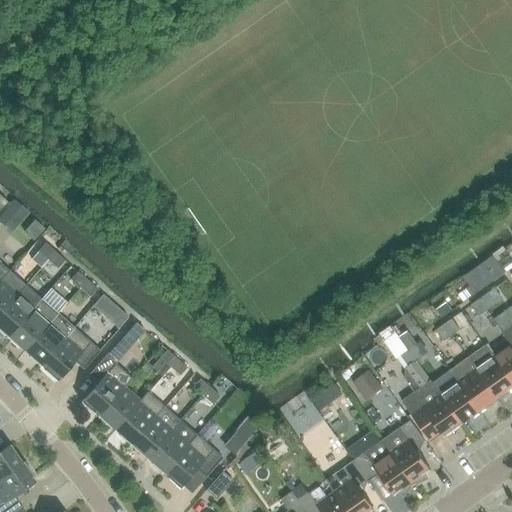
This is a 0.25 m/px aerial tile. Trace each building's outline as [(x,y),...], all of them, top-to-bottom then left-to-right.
[(6,193),(0,205),(0,219),(12,225),(23,202),(6,193)] [(47,261),(54,253),(44,244),(37,252),(47,261)] [(54,253),(47,261),(56,270),(63,261),(54,253)] [(0,264),(0,281),(8,272),(0,264)] [(0,313),(24,286),(8,272),(0,281),(0,313)] [(79,289),(86,281),(76,272),(69,280),(79,289)] [(86,281),(79,289),(89,298),(96,290),(86,281)] [(0,333),(7,339),(41,300),(24,286),(0,313),(0,333)] [(478,300),(486,311),(494,306),(486,294),(478,300)] [(23,353),(57,315),(41,300),(7,339),(23,353)] [(478,317),(486,311),(478,300),(470,306),(478,317)] [(39,368),(73,329),(57,315),(23,353),(39,368)] [(450,336),(459,331),(462,328),(454,317),(443,325),(450,336)] [(510,344),(511,347),(511,324),(500,333),(509,345),(510,344)] [(442,342),(450,336),(443,325),(435,331),(442,342)] [(73,329),(39,368),(56,382),(73,362),(83,371),(99,352),(73,329)] [(511,385),(511,347),(510,344),(509,345),(492,356),(492,357),(511,385)] [(407,350),(415,361),(423,356),(415,345),(407,350)] [(511,385),(492,357),(492,356),(484,346),(466,358),(474,369),(496,400),(511,389),(511,385)] [(407,367),(415,361),(407,350),(399,356),(407,367)] [(169,368),(176,360),(166,351),(158,359),(169,368)] [(123,388),(123,389),(131,380),(105,356),(88,375),(97,383),(80,403),(97,418),(123,388)] [(466,358),(448,371),(456,382),(478,413),(496,400),(474,369),(466,358)] [(176,360),(169,368),(178,376),(185,368),(176,360)] [(202,396),(209,388),(198,379),(191,387),(202,396)] [(430,381),(400,402),(429,443),(430,442),(429,440),(439,433),(443,438),(460,425),(438,394),(439,394),(430,381)] [(460,425),(478,413),(456,382),(438,394),(460,425)] [(139,402),(138,402),(123,389),(123,388),(97,418),(113,432),(139,402)] [(209,388),(202,396),(211,405),(218,396),(209,388)] [(129,446),(163,408),(146,393),(138,402),(139,402),(113,432),(129,446)] [(179,422),(164,408),(163,408),(129,446),(145,460),(179,422)] [(424,441),(414,427),(409,421),(391,434),(399,446),(390,452),(389,452),(413,486),(415,484),(426,479),(424,474),(429,471),(414,448),(424,441)] [(196,436),(195,436),(179,422),(145,460),(162,475),(196,436)] [(196,436),(162,475),(178,489),(196,470),(205,478),(222,459),(196,436)] [(389,452),(390,452),(382,440),(352,461),(367,481),(377,474),(393,496),(398,493),(402,496),(410,488),(413,486),(389,452)] [(0,479),(23,463),(22,462),(19,464),(7,447),(0,452),(0,479)] [(358,488),(367,481),(352,461),(325,480),(333,492),(346,511),(370,511),(373,510),(358,488)] [(23,463),(0,479),(0,511),(13,511),(21,507),(14,497),(33,483),(30,479),(33,477),(23,463)] [(204,491),(215,500),(231,481),(221,472),(204,491)] [(304,511),(296,500),(290,492),(272,505),(276,511),(304,511)] [(346,511),(333,492),(315,504),(307,493),(296,500),(304,511),(346,511)]
